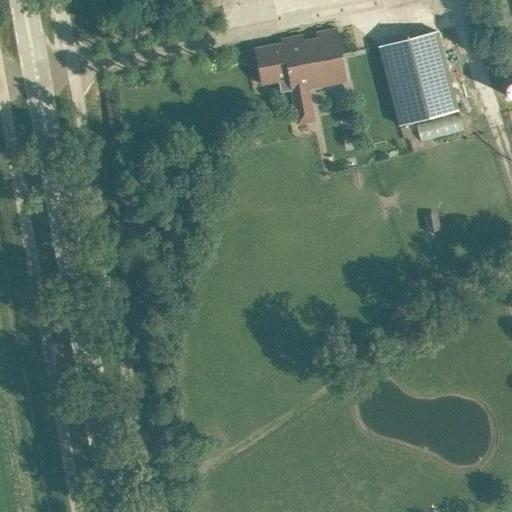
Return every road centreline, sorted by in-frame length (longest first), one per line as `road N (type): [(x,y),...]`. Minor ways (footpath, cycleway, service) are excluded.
road 1 (unclassified): [(58,0),(151,511)]
road 2 (primary): [(118,511),(26,0)]
road 3 (unclassified): [(74,511),(0,90)]
